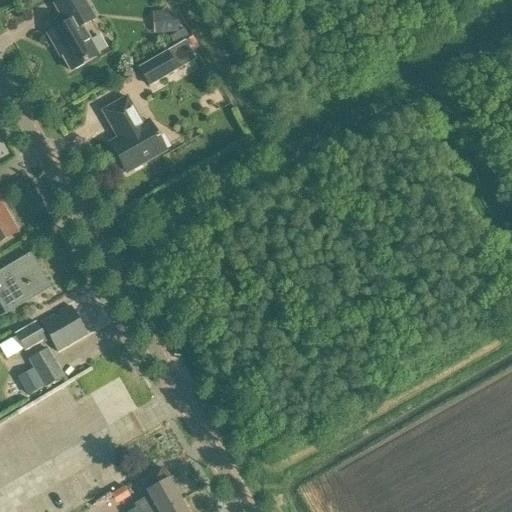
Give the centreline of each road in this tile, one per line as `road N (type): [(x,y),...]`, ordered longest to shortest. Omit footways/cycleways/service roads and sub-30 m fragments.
road 1 (tertiary): [(244,511),(0,78)]
road 2 (track): [(94,249),(472,36)]
